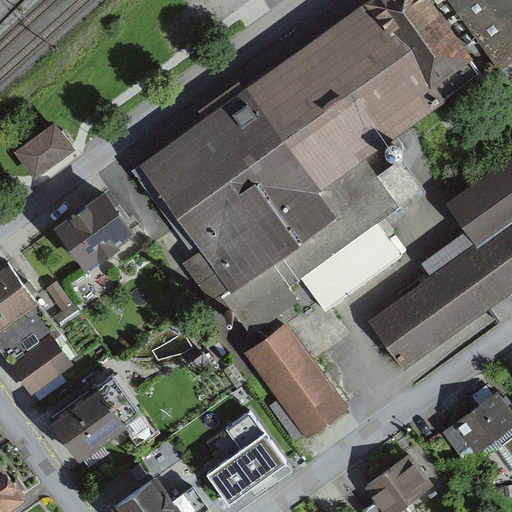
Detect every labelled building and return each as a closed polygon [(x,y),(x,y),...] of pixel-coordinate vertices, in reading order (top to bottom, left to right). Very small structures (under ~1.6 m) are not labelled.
[(511,0),(360,0),(134,161),(229,294),(223,299),(249,336),(295,303),(284,288),(300,278),(322,309),(400,254),(373,216),(421,183),(385,133),(433,99),(428,91),(481,52),(497,74),(511,63),(511,0)] [(51,121),(11,148),(31,177),(71,150),(51,121)] [(511,151),(441,200),(463,231),(421,261),(428,272),(364,317),(400,368),(511,289),(511,151)] [(85,265),(98,255),(101,258),(120,244),(118,241),(136,228),(105,186),(54,223),(85,265)] [(0,263),(0,357),(25,392),(69,361),(0,263)] [(347,408),(283,322),(241,353),(304,439),(347,408)] [(98,380),(50,415),(80,458),(129,424),(98,380)] [(511,419),(511,411),(494,389),(442,431),(463,458),(511,419)] [(287,461),(252,408),(229,423),(245,447),(211,470),(230,498),(287,461)] [(511,437),(502,445),(511,458),(511,437)] [(410,453),(364,482),(383,511),(384,511),(430,483),(410,453)] [(0,464),(0,511),(23,496),(0,464)] [(143,477),(105,502),(111,511),(194,511),(206,504),(190,482),(160,502),(143,477)]
